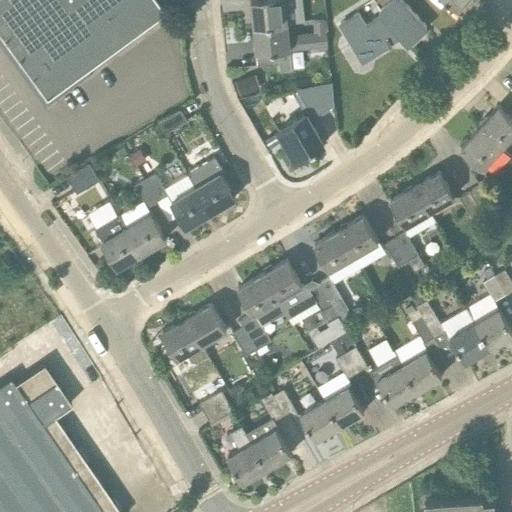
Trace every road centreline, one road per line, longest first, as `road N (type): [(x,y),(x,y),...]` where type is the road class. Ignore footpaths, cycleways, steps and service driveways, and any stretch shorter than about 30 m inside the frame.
road 1 (residential): [(283,214),(386,150),(511,31)]
road 2 (unclassified): [(283,214),(212,88),(200,0)]
road 3 (unclassified): [(216,511),(103,319)]
road 4 (residential): [(103,319),(283,214)]
road 5 (unclassified): [(444,428),(278,511)]
road 6 (unclassified): [(103,319),(0,176)]
road 7 (unclassified): [(316,511),(444,428)]
